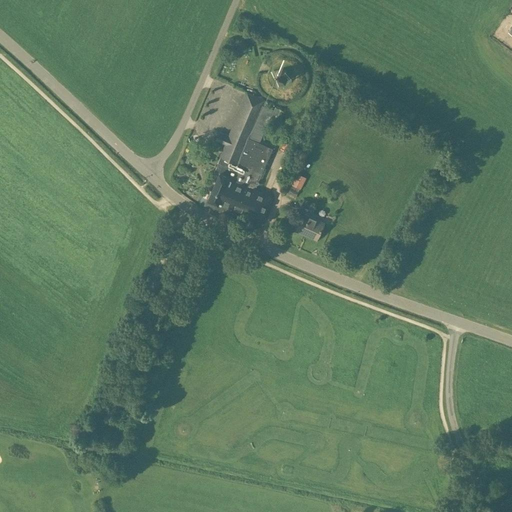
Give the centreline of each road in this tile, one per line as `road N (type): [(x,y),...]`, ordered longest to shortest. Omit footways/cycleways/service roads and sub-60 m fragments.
road 1 (unclassified): [(458,323),(264,248),(150,178)]
road 2 (unclassified): [(150,178),(0,36)]
road 3 (unclassified): [(150,178),(178,136),(237,0)]
road 4 (unclassified): [(458,323),(449,399),(468,468),(460,511)]
